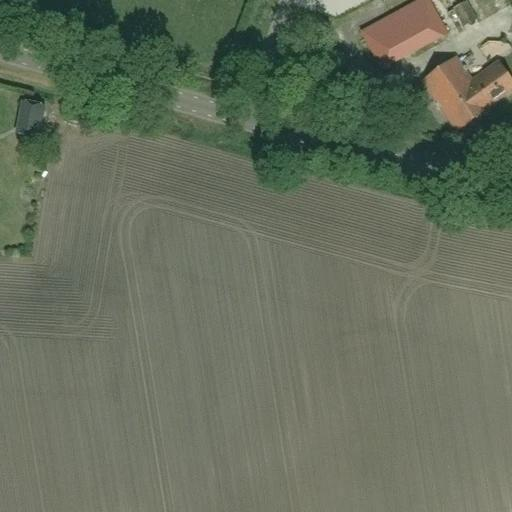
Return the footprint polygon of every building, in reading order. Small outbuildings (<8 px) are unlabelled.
[(381,70),(449,33),(430,0),(420,0),(362,32),(381,70)] [(443,0),(445,3),(452,0),(458,0),(468,19),(487,10),(481,0),(443,0)] [(491,107),(473,81),(457,59),(422,84),(457,133),(487,112),(486,110),(491,107)] [(511,82),(498,63),(473,81),(491,107),(511,92),(511,82)] [(46,108),(24,103),(18,135),(40,139),(46,108)]
